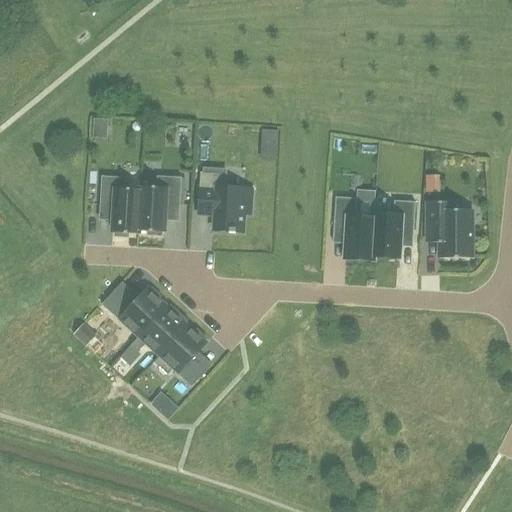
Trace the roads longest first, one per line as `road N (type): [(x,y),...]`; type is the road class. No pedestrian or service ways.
road 1 (residential): [(498,304),(232,290)]
road 2 (residential): [(232,290),(194,287),(194,264),(83,258)]
